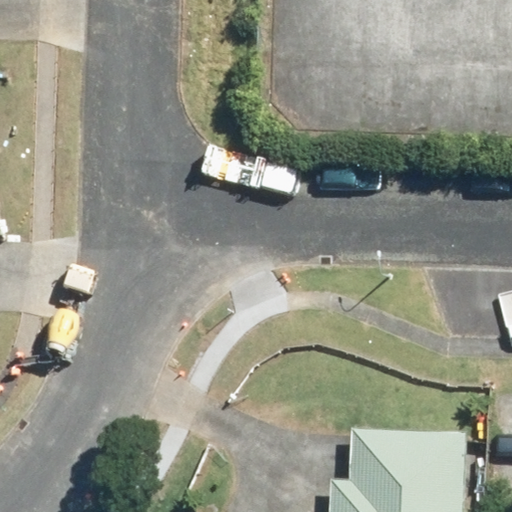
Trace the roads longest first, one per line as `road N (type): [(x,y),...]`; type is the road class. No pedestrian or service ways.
road 1 (residential): [(511,225),(165,213)]
road 2 (residential): [(5,511),(101,374),(165,213)]
road 3 (residential): [(165,213),(164,0)]
